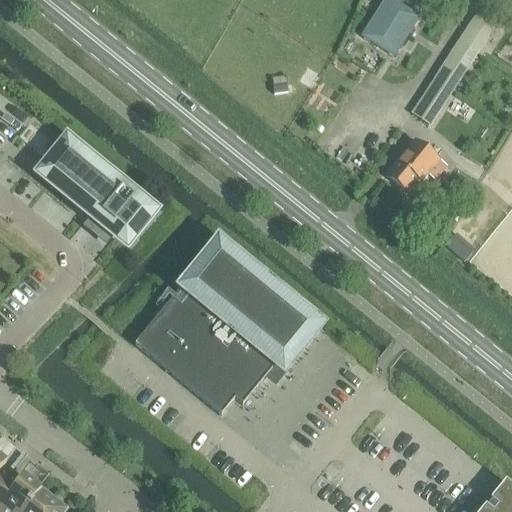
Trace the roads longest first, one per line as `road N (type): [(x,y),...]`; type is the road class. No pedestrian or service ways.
road 1 (primary): [(39,0),(511,383)]
road 2 (residential): [(0,357),(68,273),(67,258),(0,201)]
road 3 (unclassified): [(123,492),(0,396)]
road 4 (residential): [(278,511),(371,396)]
